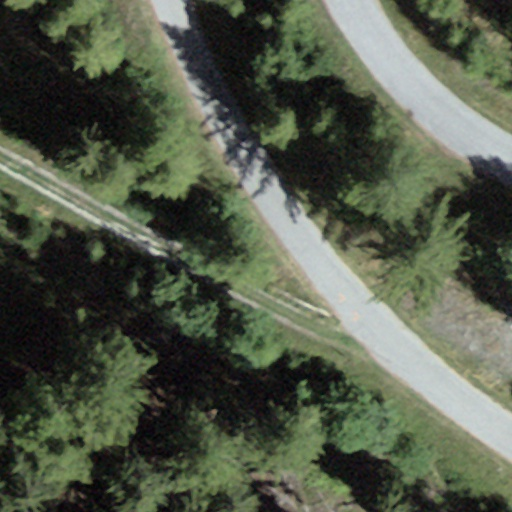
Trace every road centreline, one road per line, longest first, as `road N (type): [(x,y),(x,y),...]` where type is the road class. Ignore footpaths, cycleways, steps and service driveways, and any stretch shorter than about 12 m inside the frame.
road 1 (unclassified): [(173,0),(215,107),(289,223),(410,357),(511,435)]
road 2 (track): [(0,160),(122,238),(349,334),(382,328)]
road 3 (unclassified): [(511,156),(438,112),(353,0)]
